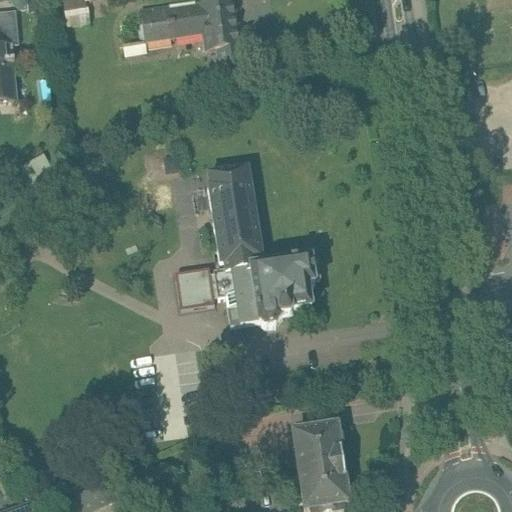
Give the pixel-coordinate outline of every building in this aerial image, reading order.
[(83,0),(64,3),(65,15),(84,12),(83,0)] [(234,0),(197,6),(197,7),(199,7),(199,10),(169,14),(168,9),(139,13),(145,55),(147,55),(145,45),(172,41),(173,43),(174,42),(173,34),(203,30),(207,53),(204,54),(204,55),(217,52),(219,67),(217,67),(217,68),(245,64),(245,63),(244,63),(241,48),(243,48),(243,47),(240,47),(232,2),(234,1),(234,0)] [(15,14),(0,15),(0,32),(17,30),(15,14)] [(17,30),(0,32),(0,105),(16,104),(11,49),(18,48),(17,30)] [(310,262),(259,270),(257,262),(261,262),(247,173),(209,178),(210,190),(208,190),(208,192),(209,192),(214,223),(213,223),(220,267),(224,267),(226,275),(204,278),(208,304),(226,301),(230,330),(258,326),(258,327),(265,332),(276,330),(280,324),(280,322),(292,320),(291,314),(311,312),(308,288),(315,288),(314,284),(319,283),(316,266),(311,267),(310,262)] [(53,193),(18,212),(27,229),(62,210),(53,193)] [(26,230),(15,209),(5,215),(16,236),(26,230)] [(250,423),(229,429),(232,439),(253,434),(250,423)] [(320,424),(307,426),(308,428),(298,430),(299,435),(294,436),(299,475),(342,468),(339,446),(343,443),(342,436),(337,434),(337,430),(331,431),(330,425),(321,426),(320,424)] [(342,468),(299,475),(304,511),(344,511),(343,507),(349,506),(348,503),(352,499),(351,493),(346,491),(342,468)] [(109,484),(76,500),(82,511),(96,511),(118,501),(109,484)]
